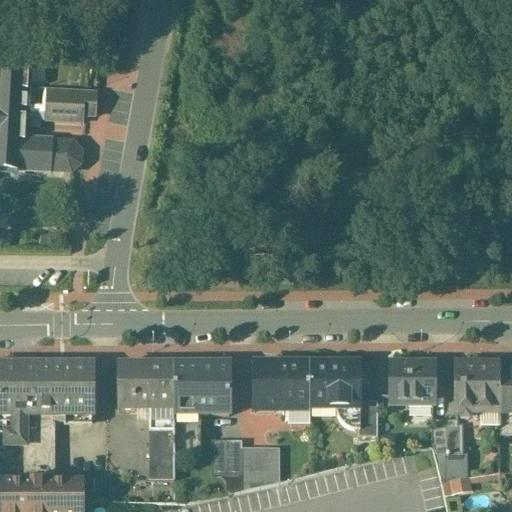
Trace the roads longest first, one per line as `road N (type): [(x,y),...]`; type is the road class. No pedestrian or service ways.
road 1 (secondary): [(113,325),(511,323)]
road 2 (residential): [(113,325),(115,263),(161,0)]
